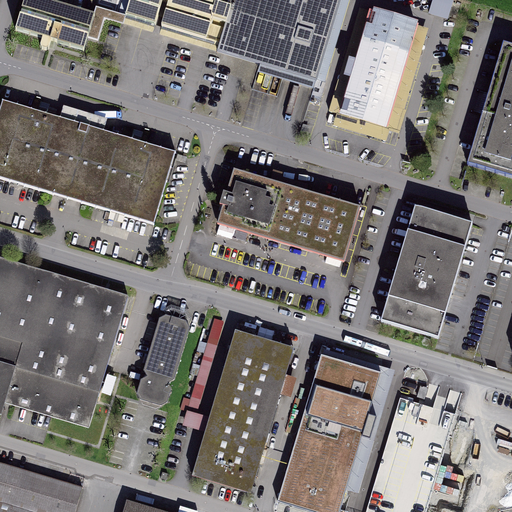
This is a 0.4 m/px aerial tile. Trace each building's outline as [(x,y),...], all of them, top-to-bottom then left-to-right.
[(95,16),(37,0),(24,0),(16,32),(85,51),(95,16)] [(130,0),(125,16),(221,45),(232,9),(223,6),(224,0),(130,0)] [(232,9),(221,45),(219,52),(316,82),(340,0),(224,0),(223,6),(232,9)] [(432,0),(429,14),(448,20),(454,0),(432,0)] [(417,26),(371,14),(353,83),(337,79),(328,114),(400,134),(406,111),(394,108),(417,26)] [(511,48),(502,45),(468,167),(511,179),(511,48)] [(177,152),(1,100),(0,103),(0,180),(155,226),(177,152)] [(361,208),(234,171),(218,225),(345,262),(361,208)] [(474,225),(416,208),(382,324),(440,341),(474,225)] [(87,429),(128,298),(0,258),(0,415),(1,416),(4,404),(87,429)] [(192,325),(161,316),(137,399),(167,408),(192,325)] [(214,321),(213,333),(222,333),(222,321),(214,321)] [(296,350),(237,332),(192,476),(251,494),(296,350)] [(340,511),(382,375),(321,357),(278,500),(315,511),(340,511)] [(0,511),(77,511),(84,488),(0,463),(0,511)] [(165,511),(128,500),(123,511),(165,511)]
